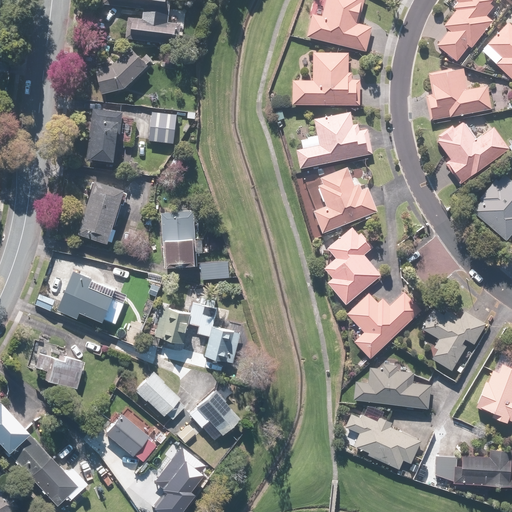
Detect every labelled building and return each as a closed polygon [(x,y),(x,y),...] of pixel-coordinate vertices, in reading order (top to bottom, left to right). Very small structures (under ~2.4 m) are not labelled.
[(172,0),(102,0),(102,4),(144,9),(143,19),(129,18),(126,39),(181,44),(184,13),(171,12),(172,0)] [(327,0),(324,17),(315,15),(311,38),(368,49),(372,26),(359,23),(363,4),(365,4),(366,0),(327,0)] [(451,31),(440,45),(458,61),(470,47),(471,48),(495,21),(488,16),(495,7),(491,3),(494,0),(455,0),(450,6),(456,11),(444,25),(451,31)] [(511,24),(509,22),(483,49),(511,77),(511,24)] [(117,43),(103,42),(103,52),(116,53),(117,43)] [(132,46),(114,65),(97,69),(104,95),(128,88),(151,65),(132,46)] [(314,80),(294,80),(294,104),(362,105),(362,80),(353,80),(353,71),(350,71),(350,53),(314,53),(314,80)] [(434,92),(428,93),(433,120),(494,108),(489,86),(470,90),(465,67),(430,74),(434,92)] [(105,167),(117,168),(117,161),(120,162),(124,111),(94,108),(90,158),(105,159),(105,167)] [(284,108),(275,111),(279,123),(288,120),(284,108)] [(178,113),(151,111),(149,142),(176,144),(178,113)] [(318,136),(310,138),(310,137),(311,136),(311,135),(311,134),(311,133),(311,131),(311,130),(310,129),(309,128),(308,127),(307,126),(306,126),(305,126),(304,125),(303,125),(302,125),(301,126),(300,126),(299,126),(298,127),(297,128),(296,129),(296,130),(295,131),(295,132),(295,133),(295,135),(295,136),(296,137),(297,138),(298,139),(298,140),(304,167),(374,154),(369,128),(362,130),(361,123),(354,124),(352,112),(315,119),(318,136)] [(450,157),(446,160),(462,183),(511,148),(496,127),(478,139),(463,118),(436,138),(450,157)] [(55,163),(50,163),(49,178),(54,178),(54,176),(63,177),(64,152),(55,152),(55,163)] [(314,211),(323,233),(378,211),(369,187),(363,189),(361,184),(356,186),(348,166),(317,179),(327,205),(314,211)] [(511,179),(502,171),(469,207),(506,241),(511,234),(511,179)] [(129,189),(97,180),(80,235),(112,244),(129,189)] [(197,211),(162,213),(164,240),(169,240),(171,267),(200,266),(199,251),(210,251),(209,237),(199,238),(197,211)] [(327,267),(335,277),(330,281),(347,303),(383,275),(366,254),(374,248),(362,233),(360,234),(353,226),(328,246),(331,250),(324,256),(330,264),(327,267)] [(229,261),(202,263),(203,279),(230,278),(229,261)] [(96,279),(75,270),(71,278),(65,276),(60,290),(65,292),(59,309),(81,318),(84,312),(107,321),(116,297),(92,287),(96,279)] [(247,341),(243,322),(218,316),(220,309),(206,306),(210,289),(189,284),(183,310),(194,313),(191,324),(202,326),(200,333),(210,336),(205,356),(235,363),(240,339),(247,341)] [(367,352),(359,360),(365,366),(375,357),(373,355),(427,305),(421,299),(417,303),(406,291),(390,305),(383,297),(378,301),(369,291),(348,311),(356,319),(345,329),(367,352)] [(474,344),(486,323),(467,311),(463,317),(447,308),(445,312),(434,305),(422,326),(432,332),(427,340),(438,347),(432,357),(461,374),(478,346),(474,344)] [(183,310),(165,306),(158,335),(187,342),(191,324),(194,313),(183,310)] [(47,371),(45,378),(76,387),(84,360),(59,353),(58,358),(35,351),(30,366),(47,371)] [(492,380),(486,378),(477,405),(494,411),(492,416),(509,421),(510,419),(511,419),(511,358),(500,354),(492,380)] [(357,380),(355,399),(430,407),(432,383),(413,381),(414,372),(397,370),(398,365),(382,363),(382,367),(370,366),(368,382),(357,380)] [(181,397),(153,370),(135,388),(164,415),(166,413),(172,419),(185,406),(178,400),(181,397)] [(221,433),(240,416),(224,399),(235,390),(226,380),(189,413),(201,426),(209,419),(221,433)] [(0,400),(0,440),(9,450),(28,432),(29,430),(0,400)] [(369,454),(400,468),(404,459),(413,462),(422,441),(392,427),(394,422),(380,416),(383,409),(370,403),(365,414),(352,409),(345,425),(362,433),(357,445),(370,451),(369,454)] [(140,428),(122,413),(106,432),(140,461),(164,433),(148,419),(140,428)] [(200,428),(184,415),(170,431),(185,445),(200,428)] [(30,487),(36,480),(64,509),(74,499),(78,503),(94,487),(78,471),(72,476),(35,437),(7,463),(30,487)] [(154,509),(157,511),(182,511),(196,495),(192,492),(205,476),(201,473),(207,466),(182,447),(154,484),(166,493),(154,509)] [(454,480),(511,484),(511,448),(490,447),(490,455),(457,453),(456,455),(436,453),(434,472),(454,480)] [(0,511),(8,511),(18,506),(2,481),(0,482),(0,511)]
